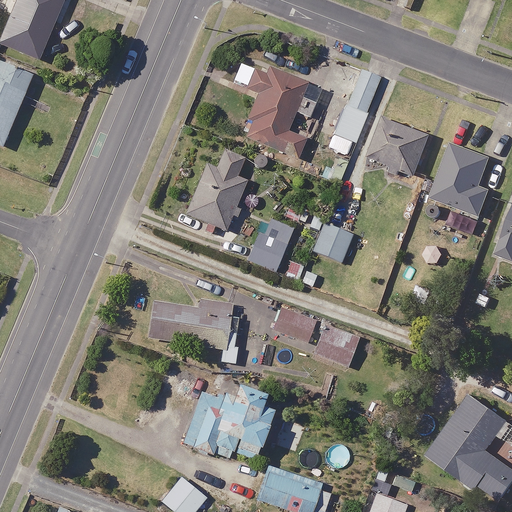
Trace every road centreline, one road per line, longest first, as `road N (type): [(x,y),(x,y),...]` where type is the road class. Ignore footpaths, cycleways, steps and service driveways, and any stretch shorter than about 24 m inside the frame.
road 1 (secondary): [(181,0),(76,251)]
road 2 (residential): [(511,89),(275,0)]
road 3 (secondary): [(76,251),(0,435)]
